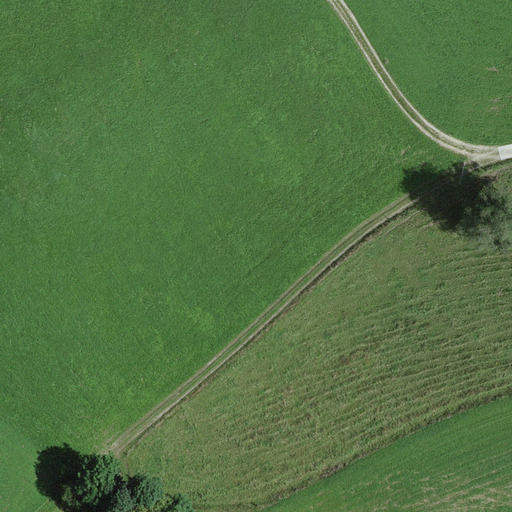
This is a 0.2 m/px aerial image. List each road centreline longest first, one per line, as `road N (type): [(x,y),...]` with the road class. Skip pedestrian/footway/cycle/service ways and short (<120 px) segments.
road 1 (track): [(496,160),(392,214),(47,511)]
road 2 (track): [(333,0),(436,145),(496,160)]
